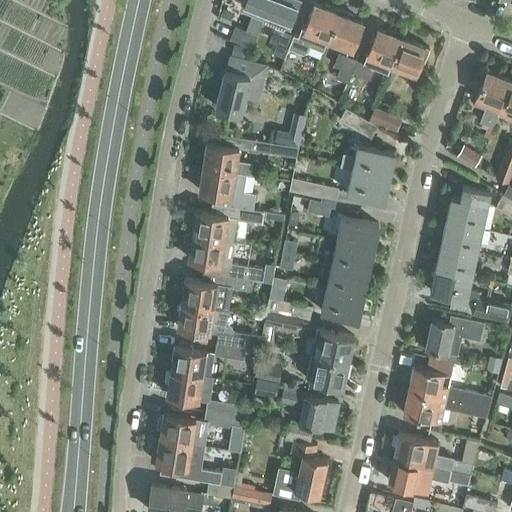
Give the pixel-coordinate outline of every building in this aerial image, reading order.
[(261,23),(269,0),(242,0),(242,3),(254,8),(250,18),(260,22),(261,23)] [(269,0),(265,12),(290,21),(298,0),(269,0)] [(303,25),(298,37),(293,35),(288,48),(295,50),(301,53),(306,51),(308,45),(323,50),(328,36),(340,8),(325,2),(324,5),(315,1),(305,26),(303,25)] [(355,13),(340,8),(328,36),(353,46),(363,20),(353,16),(355,13)] [(251,46),(260,22),(250,18),(246,30),(234,25),(229,38),(251,46)] [(377,55),(392,61),(402,35),(401,34),(402,32),(389,27),(388,30),(378,26),(368,51),(363,62),(356,60),(352,71),(368,77),(377,55)] [(285,55),(285,54),(288,48),(293,35),(274,27),(270,40),(277,42),(273,52),(285,56),(285,55)] [(402,35),(392,61),(417,71),(422,58),(425,59),(430,46),(402,35)] [(234,43),(231,55),(243,58),(246,46),(234,43)] [(285,54),(285,55),(292,58),(295,50),(288,48),(285,54)] [(352,71),(356,60),(338,52),(334,63),(340,66),(336,76),(346,80),(351,70),(352,71)] [(241,112),(245,95),(258,98),(268,64),(243,58),(231,55),(229,55),(226,68),(216,106),(241,112)] [(482,82),(477,95),(474,104),(487,109),(482,122),(492,126),(497,113),(498,114),(511,79),(485,68),(480,81),(482,82)] [(511,118),(511,78),(511,79),(498,114),(511,118)] [(368,118),(396,129),(401,115),(374,105),(368,118)] [(371,136),(378,123),(345,106),(338,118),(371,136)] [(301,134),(290,131),(277,128),(274,140),(298,145),(301,134)] [(203,165),(235,171),(246,173),(249,173),(251,161),(237,160),(239,147),(247,148),(247,151),(257,152),(257,150),(269,152),(271,142),(220,133),(219,143),(207,141),(203,165)] [(510,179),(511,173),(511,138),(509,137),(496,175),(510,179)] [(342,151),(340,164),(352,167),(390,175),(395,151),(357,142),(355,154),(342,151)] [(457,153),(476,164),(482,152),(465,142),(457,153)] [(200,190),(217,193),(215,203),(248,207),(250,196),(243,195),(246,173),(235,171),(203,165),(200,190)] [(384,199),(390,175),(352,167),(347,190),(384,199)] [(289,189),(289,190),(320,196),(320,195),(335,198),(338,186),(291,176),(289,189)] [(511,184),(508,182),(502,192),(511,197),(511,184)] [(451,195),(446,220),(483,228),(491,190),(463,184),(461,197),(451,195)] [(511,215),(511,198),(502,193),(495,205),(511,215)] [(320,195),(320,196),(320,200),(309,197),(306,210),(332,215),(335,198),(320,195)] [(196,210),(193,233),(233,239),(237,217),(261,221),(263,209),(248,207),(215,203),(213,213),(196,210)] [(290,210),(288,223),(295,224),(298,212),(290,210)] [(341,215),(336,239),(374,247),(379,224),(341,215)] [(446,220),(441,242),(478,251),(483,228),(446,220)] [(204,271),(248,278),(268,280),(270,269),(230,263),(233,239),(193,233),(189,258),(205,261),(204,271)] [(281,253),(294,255),(297,240),(284,237),(281,253)] [(369,271),(374,247),(336,239),(333,252),(324,250),(322,261),(331,263),(369,271)] [(436,266),(473,274),(478,251),(441,242),(436,266)] [(294,255),(281,253),(278,265),(291,268),(294,255)] [(508,272),(510,262),(501,260),(499,269),(508,272)] [(326,285),(364,293),(369,271),(331,263),(326,285)] [(431,290),(476,300),(476,296),(478,290),(470,288),(473,274),(436,266),(431,290)] [(186,278),(182,301),(228,309),(231,286),(246,288),(248,278),(204,271),(202,281),(186,278)] [(358,318),(364,293),(326,285),(321,309),(358,318)] [(268,296),(265,308),(297,315),(297,314),(308,316),(310,306),(268,296)] [(475,301),(473,312),(507,320),(510,304),(476,296),(476,300),(475,301)] [(226,319),(228,309),(182,301),(177,327),(210,332),(210,330),(217,331),(216,342),(244,347),(244,345),(259,348),(261,335),(247,333),(247,332),(233,330),(226,319)] [(262,319),(265,320),(294,326),(297,315),(265,308),(262,319)] [(462,315),(460,323),(433,317),(427,347),(439,349),(438,357),(461,362),(463,355),(455,353),(460,334),(475,337),(477,328),(482,329),(483,321),(462,315)] [(315,353),(349,361),(354,335),(317,327),(315,337),(318,338),(315,353)] [(244,347),(216,342),(214,353),(243,357),(244,347)] [(175,345),(171,368),(203,374),(207,351),(175,345)] [(343,386),(349,361),(315,353),(312,367),(308,367),(306,378),(343,386)] [(497,370),(501,357),(490,354),(486,367),(497,370)] [(511,356),(507,354),(499,384),(510,388),(511,388),(511,380),(510,379),(511,371),(511,356)] [(254,375),(255,375),(278,379),(280,366),(265,363),(267,356),(258,355),(254,375)] [(409,387),(438,394),(488,404),(490,395),(440,384),(443,370),(450,371),(452,362),(429,356),(426,366),(414,363),(409,387)] [(211,388),(213,375),(203,374),(171,368),(167,393),(208,401),(206,409),(247,416),(249,404),(211,397),(212,389),(211,388)] [(256,378),(254,391),(274,395),(277,382),(256,378)] [(433,417),(436,404),(485,415),(488,404),(438,394),(409,387),(404,411),(433,417)] [(299,423),(320,427),(332,430),(338,401),(284,389),(281,399),(297,403),(297,401),(304,402),(299,423)] [(511,395),(499,391),(496,402),(511,407),(511,395)] [(247,416),(206,409),(205,420),(230,424),(231,422),(246,425),(247,416)] [(160,436),(193,442),(205,444),(207,434),(195,431),(197,418),(164,413),(160,436)] [(287,428),(285,438),(294,440),(294,438),(304,440),(306,432),(289,429),(287,428)] [(399,431),(394,455),(465,471),(472,473),(474,462),(454,458),(454,457),(436,453),(439,440),(399,431)] [(193,442),(160,436),(156,461),(197,469),(196,477),(211,480),(222,482),(224,470),(200,465),(201,456),(191,454),(193,442)] [(295,489),(319,494),(327,458),(315,455),(317,443),(304,440),(294,438),(294,440),(291,451),(303,454),(295,489)] [(419,485),(421,472),(462,482),(465,471),(394,455),(389,479),(419,485)] [(501,478),(511,481),(511,469),(505,467),(501,478)] [(233,498),(233,497),(235,484),(222,482),(211,480),(208,494),(233,498)] [(185,511),(200,511),(204,494),(189,491),(189,489),(153,483),(148,509),(170,511),(184,511),(185,511)] [(254,488),(235,484),(233,497),(252,500),(254,488)] [(462,503),(463,504),(491,511),(493,511),(497,501),(466,493),(462,503)] [(408,511),(409,510),(412,502),(394,497),(389,511),(408,511)]
